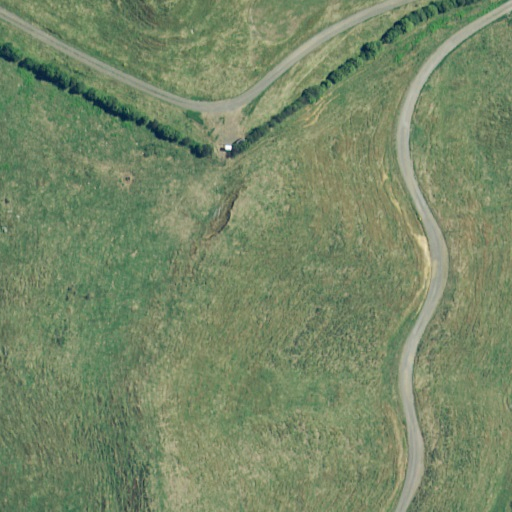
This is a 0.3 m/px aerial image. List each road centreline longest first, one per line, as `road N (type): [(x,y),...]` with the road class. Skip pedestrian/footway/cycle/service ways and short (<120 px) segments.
road 1 (track): [(501,0),(452,30),(408,79),(394,125),(431,266),(408,343),(411,461),(393,511)]
road 2 (track): [(0,14),(205,111),(324,29),(404,0)]
